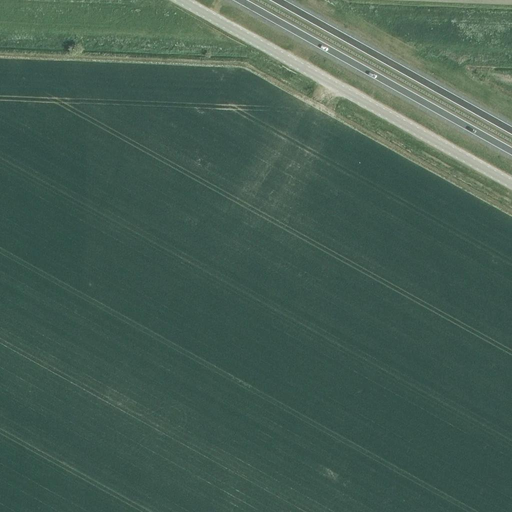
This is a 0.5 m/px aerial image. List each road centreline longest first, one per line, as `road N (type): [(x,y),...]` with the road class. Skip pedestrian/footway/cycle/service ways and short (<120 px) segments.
road 1 (unclassified): [(180,0),(511,184)]
road 2 (trunk): [(232,0),(511,151)]
road 3 (trunk): [(511,130),(277,0)]
